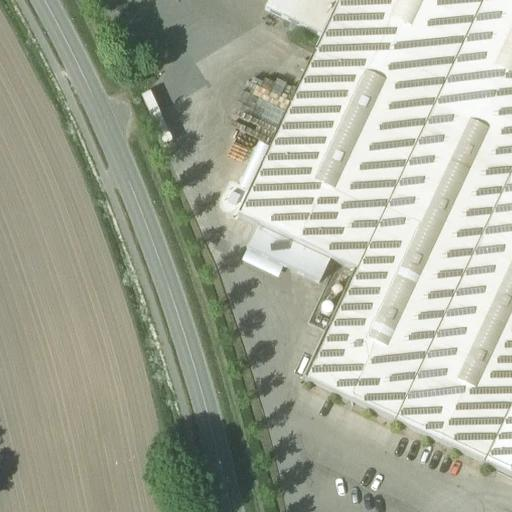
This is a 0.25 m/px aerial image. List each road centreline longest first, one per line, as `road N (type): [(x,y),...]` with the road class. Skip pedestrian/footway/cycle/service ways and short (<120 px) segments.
road 1 (tertiary): [(231,511),(150,239),(42,0)]
road 2 (unknown): [(112,141),(188,89),(352,0)]
